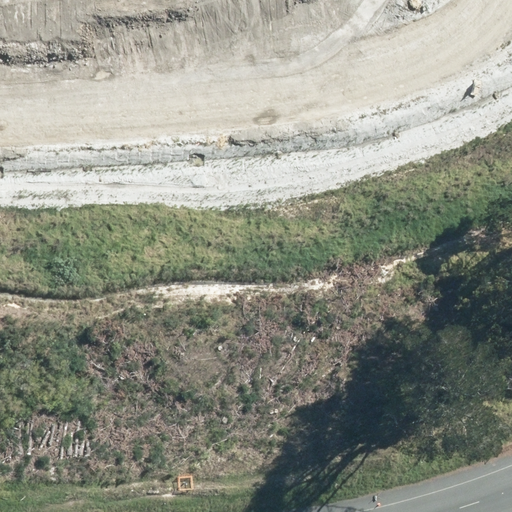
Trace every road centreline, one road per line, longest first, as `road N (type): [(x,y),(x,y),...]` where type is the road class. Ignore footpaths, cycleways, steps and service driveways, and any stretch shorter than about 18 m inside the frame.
road 1 (trunk): [(296,167),(226,144),(137,82),(97,72),(43,80),(0,98)]
road 2 (trunk): [(511,175),(414,190),(296,167)]
road 3 (trunk): [(228,0),(216,36),(227,93),(296,167)]
road 4 (trunk): [(115,0),(0,63)]
